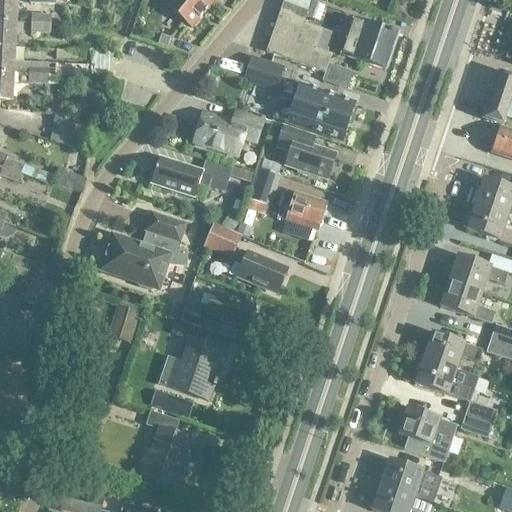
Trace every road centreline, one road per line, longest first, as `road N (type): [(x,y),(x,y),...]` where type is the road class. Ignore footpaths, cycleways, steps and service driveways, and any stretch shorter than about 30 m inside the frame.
road 1 (residential): [(33,511),(55,349),(82,229),(99,194),(258,0)]
road 2 (primary): [(292,511),(467,0)]
road 3 (primary): [(445,0),(277,511)]
